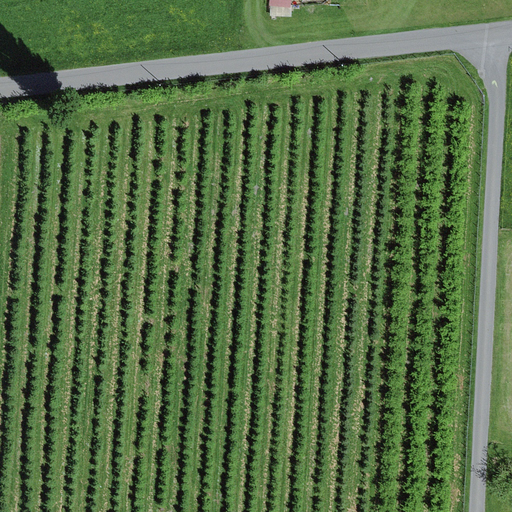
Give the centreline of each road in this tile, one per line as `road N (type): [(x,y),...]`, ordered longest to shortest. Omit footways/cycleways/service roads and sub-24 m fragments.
road 1 (unclassified): [(511,29),(0,87)]
road 2 (track): [(476,511),(495,31)]
